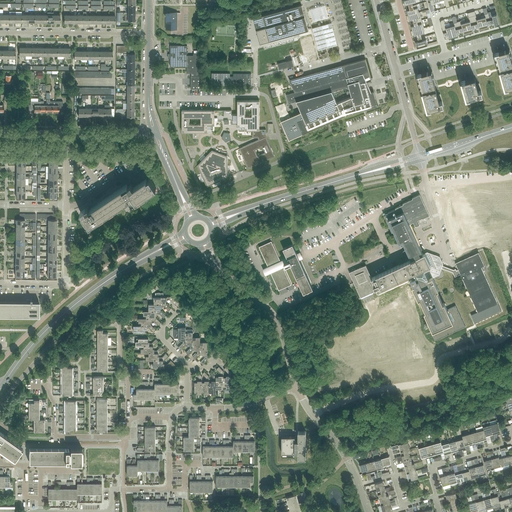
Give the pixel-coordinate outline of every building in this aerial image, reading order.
[(409,10),(407,10),(408,15),(418,12),(416,4),(413,5),(409,6),(409,10)] [(262,16),(253,19),(256,30),(258,30),(261,43),(269,41),(293,35),(308,30),(301,5),(285,10),(262,16)] [(474,11),(471,12),(475,28),(478,27),(479,30),(484,28),(481,18),(477,19),(474,11)] [(491,11),(487,12),(487,13),(488,13),(491,23),(494,23),(494,25),(499,24),(496,13),(492,14),(491,11)] [(418,12),(408,15),(409,20),(412,19),(413,22),(422,20),(419,12),(418,12)] [(469,20),(465,21),(468,33),(473,31),(472,29),(475,28),(471,12),(467,13),(469,20)] [(128,13),(124,13),(124,15),(124,21),(128,21),(135,21),(135,13),(128,13)] [(176,13),(166,13),(166,29),(176,29),(176,13)] [(485,17),(481,18),(484,28),(488,27),(487,24),(491,23),(488,13),(487,13),(484,14),(485,17)] [(441,20),(440,22),(444,36),(447,35),(448,38),(453,37),(450,27),(450,25),(446,27),(444,19),(441,20)] [(414,25),(411,26),(412,31),(423,28),(424,28),(422,20),(413,22),(414,25)] [(460,21),(457,22),(460,32),(463,31),(464,34),(468,33),(465,21),(461,22),(460,21)] [(450,27),(453,37),(457,36),(457,33),(460,32),(457,22),(453,23),(454,26),(450,27)] [(312,28),(318,50),(337,45),(331,23),(312,28)] [(423,28),(412,31),(414,36),(416,35),(417,38),(421,37),(420,34),(424,33),(423,28)] [(418,41),(415,42),(417,47),(427,44),(425,36),(421,37),(417,38),(418,41)] [(202,89),(202,76),(198,76),(198,73),(199,73),(199,54),(193,54),(193,55),(187,55),(187,45),(170,45),(170,66),(186,66),(186,73),(191,73),(191,89),(202,89)] [(511,69),(506,50),(495,53),(505,88),(511,86),(511,69)] [(127,61),(134,62),(134,54),(127,53),(127,54),(123,54),(123,56),(127,56),(127,61)] [(294,92),(286,95),(288,104),(296,101),(301,112),(280,121),(289,140),(309,131),(349,113),(377,106),(375,98),(373,92),(371,93),(367,82),(371,80),(365,59),(343,65),(289,79),(294,92)] [(294,65),(292,60),(277,64),(279,69),(294,65)] [(134,62),(127,61),(123,61),(123,64),(127,64),(127,69),(134,69),(134,62)] [(134,69),(127,69),(123,69),(123,72),(127,72),(127,77),(134,77),(134,69)] [(429,71),(418,74),(427,110),(443,105),(442,101),(440,101),(439,98),(436,98),(429,71)] [(230,76),(230,73),(212,73),(212,85),(230,85),(230,79),(230,76)] [(251,86),(251,74),(233,73),(233,76),(230,76),(230,79),(233,79),(233,85),(251,86)] [(473,78),(462,81),(466,99),(482,95),(481,90),(479,90),(478,87),(475,88),(473,78)] [(134,93),(127,93),(123,93),(123,95),(127,95),(127,101),(134,101),(134,93)] [(223,110),(182,110),(182,132),(187,132),(208,132),(208,125),(214,125),(214,121),(218,121),(218,120),(224,120),(224,123),(229,123),(229,120),(231,120),(231,124),(237,124),(237,126),(244,126),(244,130),(252,130),(252,137),(257,137),(258,140),(239,148),(248,168),(275,156),(266,136),(266,129),(259,129),(259,100),(237,100),(237,114),(231,114),(231,110),(223,110)] [(34,112),(40,112),(40,101),(30,101),(30,109),(34,109),(34,112)] [(53,102),(53,112),(59,113),(59,110),(63,110),(63,101),(53,101),(53,102)] [(134,101),(127,101),(123,101),(123,103),(127,103),(127,109),(134,109),(134,101)] [(134,109),(127,109),(122,109),(122,111),(127,111),(126,117),(134,117),(134,109)] [(212,150),(197,165),(207,187),(228,177),(227,156),(212,150)] [(138,200),(152,190),(156,188),(148,177),(137,184),(134,183),(132,185),(130,182),(91,208),(89,206),(82,210),(80,212),(80,213),(89,226),(109,213),(109,212),(129,198),(132,196),(136,202),(138,201),(138,200)] [(419,225),(417,220),(422,218),(422,219),(429,216),(419,194),(412,198),(412,199),(402,203),(403,204),(395,208),(395,209),(387,212),(388,213),(384,215),(392,232),(393,231),(401,247),(404,245),(411,259),(371,277),(366,265),(349,272),(361,297),(377,290),(406,277),(431,266),(426,254),(424,255),(423,254),(422,254),(409,224),(413,222),(415,227),(419,225)] [(280,261),(273,244),(271,241),(259,247),(268,267),(265,268),(266,271),(267,274),(270,272),(278,290),(291,285),(284,268),(290,265),(303,293),(312,289),(311,287),(299,259),(298,257),(298,256),(296,253),(292,244),(283,248),(287,258),(280,261)] [(360,260),(384,249),(381,243),(357,254),(360,260)] [(475,323),(501,311),(481,267),(484,266),(478,252),(455,263),(458,270),(456,270),(455,269),(454,269),(453,270),(441,265),(442,264),(440,259),(437,258),(437,257),(437,256),(436,256),(435,256),(434,256),(434,257),(433,256),(433,255),(428,253),(426,254),(431,266),(406,277),(413,274),(413,276),(410,278),(412,283),(413,283),(414,285),(412,286),(418,299),(420,299),(425,311),(424,312),(433,333),(432,334),(435,340),(465,326),(456,305),(447,309),(444,303),(443,303),(437,291),(438,290),(432,277),(437,275),(436,274),(439,273),(441,268),(453,272),(455,276),(460,274),(477,312),(471,315),(475,323)] [(171,297),(163,297),(163,293),(160,293),(160,292),(157,292),(157,293),(155,293),(155,297),(153,297),(153,301),(154,301),(154,304),(165,304),(165,301),(166,300),(166,299),(169,299),(174,305),(177,302),(171,297)] [(0,314),(38,315),(39,303),(0,302),(0,314)] [(394,305),(374,316),(386,337),(405,326),(394,305)] [(174,329),(174,338),(178,338),(178,339),(181,339),(182,340),(182,343),(178,347),(181,349),(186,345),(186,344),(185,344),(185,332),(185,329),(185,327),(178,327),(178,329),(174,329)] [(371,328),(366,331),(371,339),(376,337),(371,328)] [(366,331),(362,333),(367,342),(371,339),(366,331)] [(362,333),(357,336),(362,345),(367,342),(362,333)] [(357,336),(352,338),(357,347),(362,345),(357,336)] [(406,336),(397,341),(400,346),(409,341),(406,336)] [(352,338),(348,341),(353,350),(357,347),(352,338)] [(348,341),(343,344),(348,353),(353,350),(348,341)] [(409,341),(400,346),(403,350),(412,345),(409,341)] [(412,345),(403,350),(405,355),(414,350),(412,345)] [(338,346),(332,349),(337,359),(339,358),(340,360),(342,359),(342,357),(343,356),(338,346)] [(414,350),(405,355),(408,360),(417,355),(414,350)] [(417,355),(408,360),(411,364),(419,359),(417,355)] [(340,362),(338,363),(341,369),(348,366),(345,359),(343,360),(342,359),(340,360),(340,362)] [(419,359),(411,364),(413,369),(424,367),(419,359)] [(163,364),(163,361),(163,360),(151,360),(151,361),(151,363),(151,368),(169,368),(171,370),(175,365),(171,361),(166,365),(163,365),(163,364)] [(398,362),(391,363),(392,371),(399,370),(399,368),(401,367),(400,364),(398,365),(398,362)] [(384,367),(382,367),(383,370),(384,370),(385,372),(392,371),(391,363),(384,365),(384,367)] [(348,366),(341,369),(344,376),(346,375),(347,376),(350,375),(349,373),(351,372),(348,366)] [(375,366),(368,369),(371,376),(378,373),(377,371),(379,370),(377,367),(376,368),(375,366)] [(362,374),(361,375),(362,378),(364,377),(365,379),(371,376),(368,369),(361,372),(362,374)] [(356,376),(346,381),(348,387),(358,382),(357,380),(359,379),(358,376),(356,377),(356,376)] [(497,422),(490,424),(493,434),(494,438),(494,441),(495,441),(498,440),(496,433),(500,432),(499,429),(497,422)] [(486,436),(493,434),(490,424),(482,426),(483,429),(486,436)] [(486,439),(486,436),(483,429),(476,431),(479,441),(480,445),(481,448),(484,447),(483,440),(486,439)] [(0,449),(14,460),(22,449),(3,436),(2,435),(3,434),(0,431),(0,449)] [(295,436),(281,436),(281,453),(295,453),(298,453),(298,458),(306,458),(306,431),(298,431),(298,440),(296,440),(295,440),(295,436)] [(480,445),(479,441),(476,431),(469,433),(472,443),(476,442),(478,449),(481,448),(480,445)] [(468,444),(472,443),(469,433),(462,435),(462,438),(463,438),(465,445),(466,448),(465,448),(466,452),(470,451),(468,444)] [(466,448),(465,445),(463,438),(462,438),(455,440),(458,450),(459,454),(460,457),(464,456),(462,449),(465,448),(466,448)] [(459,454),(458,450),(455,440),(448,442),(451,452),(455,451),(457,458),(460,457),(459,454)] [(441,444),(440,441),(433,444),(436,453),(443,451),(441,444)] [(408,449),(408,450),(410,449),(408,442),(391,446),(392,450),(399,448),(400,452),(408,449)] [(447,453),(451,452),(448,442),(441,444),(443,451),(446,461),(449,460),(447,453)] [(155,451),(155,443),(145,443),(145,448),(144,448),(144,452),(150,452),(150,451),(155,451)] [(429,456),(436,453),(433,444),(426,446),(429,456)] [(425,457),(429,456),(426,446),(418,448),(423,464),(427,463),(425,457)] [(81,448),(70,448),(70,463),(81,463),(81,448)] [(508,464),(506,456),(504,450),(504,448),(500,449),(501,451),(500,451),(501,456),(502,458),(499,458),(501,466),(508,464)] [(410,456),(408,450),(408,449),(400,452),(401,455),(394,457),(395,461),(410,456)] [(67,450),(29,450),(29,461),(68,461),(68,458),(68,450),(67,450)] [(491,458),(490,454),(489,452),(486,453),(488,459),(484,460),(487,470),(494,468),(491,458)] [(384,468),(391,466),(389,456),(381,458),(384,468)] [(404,466),(412,464),(410,456),(395,461),(396,464),(403,462),(404,466)] [(501,466),(499,458),(498,456),(491,458),(494,468),(501,466)] [(377,470),(384,468),(381,458),(374,460),(377,470)] [(479,465),(478,461),(477,458),(474,459),(474,462),(476,466),(479,476),(486,474),(483,464),(479,465)] [(476,466),(474,462),(474,459),(470,460),(472,467),(468,468),(471,478),(479,476),(476,466)] [(370,472),(377,470),(374,460),(367,462),(370,472)] [(371,479),(371,476),(370,472),(367,462),(359,464),(362,474),(366,473),(368,480),(371,479)] [(468,468),(465,469),(463,462),(459,463),(460,466),(462,472),(464,480),(471,478),(468,468)] [(399,475),(416,470),(414,463),(412,464),(404,466),(405,470),(398,472),(399,475)] [(408,481),(418,478),(416,470),(399,475),(400,479),(407,477),(408,481)] [(455,474),(454,472),(447,474),(450,484),(457,482),(455,474)] [(457,482),(464,480),(462,472),(455,474),(457,482)] [(442,486),(450,484),(447,474),(440,476),(442,486)] [(384,488),(382,481),(374,483),(377,491),(384,488)] [(385,492),(394,489),(393,486),(391,487),(384,488),(377,491),(379,498),(386,496),(386,495),(385,492)] [(501,508),(508,506),(504,489),(500,490),(503,499),(499,500),(500,505),(501,508)] [(483,499),(486,509),(493,507),(490,497),(489,493),(488,490),(485,491),(486,494),(487,498),(483,499)] [(457,500),(455,493),(455,492),(445,495),(446,499),(440,501),(441,505),(443,504),(447,503),(457,500)] [(381,505),(391,502),(388,495),(386,495),(386,496),(379,498),(381,505)] [(476,501),(475,497),(474,497),(474,495),(470,495),(472,502),(468,503),(470,511),(475,511),(479,511),(476,501)] [(500,505),(499,500),(498,495),(490,497),(493,507),(500,505)] [(479,511),(486,509),(483,499),(476,501),(479,511)] [(450,510),(457,508),(460,507),(457,500),(447,503),(450,510)] [(384,511),(393,510),(392,506),(396,504),(395,501),(381,505),(382,511),(384,511)]
